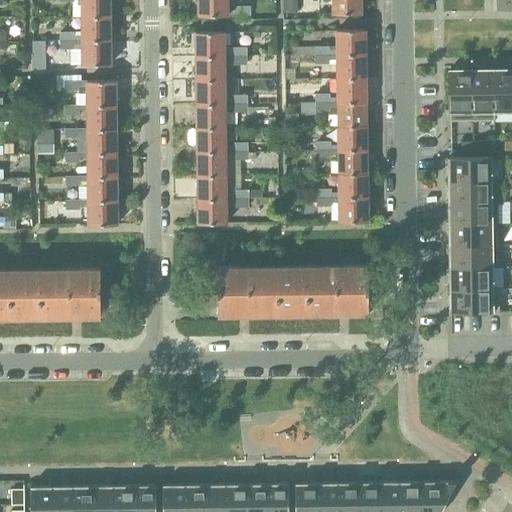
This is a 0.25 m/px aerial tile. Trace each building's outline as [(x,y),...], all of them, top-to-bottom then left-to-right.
[(82,3),(83,16),(111,16),(110,0),(58,0),(59,1),(73,1),(73,2),(82,3)] [(228,10),(227,0),(198,0),(198,3),(200,3),(200,14),(199,14),(199,15),(228,15),(228,10)] [(284,0),(285,12),(297,12),(296,0),(284,0)] [(322,0),(322,1),(332,0),(332,14),(362,13),(361,13),(361,9),(363,9),(362,0),(322,0)] [(511,0),(496,0),(497,9),(511,8),(511,0)] [(250,15),(250,7),(236,7),(237,15),(250,15)] [(83,40),(111,40),(111,16),(83,16),(83,40)] [(315,55),(328,55),(366,55),(366,29),(338,30),(338,47),(292,48),(292,55),(315,55)] [(197,31),(197,55),(225,55),(224,31),(197,31)] [(60,41),(74,41),(74,32),(60,33),(60,41)] [(111,64),(111,40),(83,40),(83,64),(111,64)] [(74,49),(74,41),(60,41),(61,49),(74,49)] [(233,56),(246,56),(246,48),(233,48),(233,56)] [(225,55),(197,55),(197,79),(225,79),(225,55)] [(338,66),(338,78),(366,77),(366,55),(328,55),(315,55),(315,63),(328,63),(328,66),(338,66)] [(246,56),(233,56),(233,65),(246,64),(247,64),(246,56)] [(33,57),(33,69),(45,69),(45,57),(33,57)] [(448,71),(449,111),(450,111),(450,121),(473,121),(472,68),(471,68),(471,70),(464,71),(464,68),(463,68),(463,71),(448,71)] [(494,111),(493,68),(493,70),(481,70),(481,68),(480,68),(480,70),(473,70),(472,68),(473,121),(495,120),(495,111),(494,111)] [(511,110),(511,69),(507,70),(507,68),(506,68),(506,70),(494,70),(494,68),(493,68),(494,111),(495,111),(511,110)] [(86,90),(86,105),(115,105),(115,102),(117,102),(116,93),(115,93),(115,81),(116,81),(116,80),(81,81),(81,76),(56,76),(56,90),(86,90)] [(339,102),(367,101),(366,77),(338,78),(339,102)] [(225,79),(197,79),(197,103),(225,103),(225,79)] [(233,96),(234,104),(247,104),(247,96),(233,96)] [(339,125),(367,125),(367,101),(339,102),(330,102),(317,102),(317,110),(329,110),(329,114),(339,114),(339,125)] [(225,103),(197,103),(198,127),(225,127),(225,103)] [(247,104),(234,104),(234,112),(247,112),(247,104)] [(79,114),(79,105),(66,106),(66,114),(79,114)] [(86,105),(87,129),(116,129),(115,126),(117,126),(117,116),(115,116),(115,105),(86,105)] [(298,114),(286,114),(286,127),(298,127),(298,114)] [(0,130),(15,130),(15,122),(0,121),(0,130)] [(367,149),(367,125),(339,125),(339,145),(339,150),(367,149)] [(226,152),(225,127),(198,127),(198,151),(198,152),(226,152)] [(87,153),(116,153),(116,149),(117,149),(117,140),(116,140),(116,129),(87,129),(66,129),(66,138),(75,138),(75,153),(79,153),(87,153)] [(473,151),(473,141),(461,141),(461,151),(473,151)] [(473,141),(473,151),(485,151),(485,141),(473,141)] [(13,144),(5,144),(5,154),(13,154),(13,144)] [(234,152),(247,152),(247,144),(234,144),(234,152)] [(339,154),(340,174),(368,173),(367,149),(339,150),(339,154)] [(198,152),(198,175),(226,174),(226,152),(198,152)] [(247,152),(234,152),(234,160),(260,160),(260,152),(247,152)] [(79,153),(75,153),(66,153),(66,161),(79,161),(79,153)] [(87,153),(87,177),(116,177),(116,173),(118,173),(117,163),(116,163),(116,153),(87,153)] [(490,158),(490,157),(450,157),(450,159),(447,159),(447,160),(450,160),(450,167),(448,167),(448,168),(450,168),(450,180),(448,180),(448,181),(490,180),(490,159),(492,159),(492,158),(490,158)] [(38,177),(47,177),(47,165),(38,165),(38,177)] [(368,197),(368,173),(340,174),(340,192),(340,198),(368,197)] [(226,174),(198,175),(198,199),(226,198),(226,174)] [(80,180),(80,177),(66,177),(66,185),(80,185),(80,180)] [(87,177),(88,201),(116,201),(116,197),(118,197),(118,187),(116,187),(116,177),(87,177)] [(448,202),(498,202),(498,179),(490,180),(448,181),(450,181),(450,189),(448,189),(448,190),(450,190),(450,202),(448,202)] [(235,198),(248,198),(262,198),(262,190),(235,190),(235,198)] [(12,194),(3,194),(3,202),(12,202),(12,194)] [(368,221),(368,197),(340,198),(340,222),(368,221)] [(226,198),(198,199),(199,223),(226,222),(226,198)] [(248,198),(235,198),(235,207),(248,206),(248,198)] [(332,198),(318,198),(319,206),(331,206),(332,206),(332,198)] [(80,209),(80,201),(67,201),(67,209),(80,209)] [(116,211),(116,201),(88,201),(88,225),(118,225),(118,224),(117,224),(117,221),(118,221),(118,211),(116,211)] [(498,202),(448,202),(448,203),(450,203),(450,210),(448,210),(448,211),(450,211),(450,223),(448,223),(448,224),(498,223),(498,202)] [(0,225),(4,225),(4,228),(15,228),(15,217),(0,217),(0,225)] [(451,245),(449,245),(449,246),(498,245),(498,223),(448,224),(448,225),(451,225),(451,232),(448,232),(448,233),(451,233),(451,245)] [(498,245),(449,246),(451,246),(451,253),(449,253),(449,255),(451,255),(451,267),(449,267),(492,267),(499,267),(498,245)] [(279,271),(279,314),(369,313),(369,265),(349,265),(349,270),(279,271)] [(219,314),(237,314),(279,314),(279,271),(239,271),(239,266),(219,266),(219,314)] [(492,267),(449,267),(449,268),(451,268),(451,275),(449,275),(449,276),(451,276),(451,288),(449,288),(449,289),(492,288),(492,267)] [(11,274),(11,317),(101,316),(101,268),(81,268),(81,274),(11,274)] [(0,316),(11,317),(11,274),(0,274),(0,316)] [(452,298),(452,312),(492,312),(492,310),(499,310),(499,287),(492,288),(449,289),(451,289),(451,296),(449,297),(449,298),(452,298)] [(379,483),(378,511),(399,511),(399,482),(398,482),(398,481),(395,481),(394,483),(388,483),(386,483),(382,483),(382,482),(379,482),(379,483)] [(399,511),(419,511),(419,482),(419,481),(415,481),(415,482),(415,483),(409,483),(406,483),(403,483),(402,481),(399,481),(399,482),(399,511)] [(420,482),(419,482),(419,511),(439,511),(441,509),(448,493),(450,489),(451,489),(455,481),(448,481),(448,482),(440,482),(427,482),(427,483),(423,483),(423,482),(423,481),(420,481),(420,482)] [(300,483),(297,483),(295,483),(295,511),(317,511),(317,483),(317,482),(314,482),(313,484),(307,484),(304,484),(301,484),(300,483)] [(318,483),(317,483),(317,511),(338,511),(338,483),(337,483),(337,482),(334,482),(333,483),(333,484),(327,484),(325,484),(321,484),(321,482),(318,482),(318,483)] [(345,483),(345,484),(342,484),(341,482),(338,482),(338,483),(338,511),(358,511),(358,483),(358,482),(354,482),(354,483),(354,484),(348,484),(348,483),(345,483)] [(359,483),(358,483),(358,511),(378,511),(379,483),(378,483),(378,482),(375,482),(374,483),(368,483),(365,483),(362,484),(361,482),(359,482),(359,483)] [(226,485),(226,511),(246,511),(246,484),(246,483),(242,483),(242,485),(236,485),(233,485),(230,485),(229,484),(226,484),(226,485)] [(262,485),(256,485),(256,484),(253,485),(250,485),(249,483),(247,483),(247,484),(246,484),(246,511),(266,511),(267,484),(266,484),(266,483),(263,483),(262,484),(262,485)] [(267,484),(266,511),(288,511),(288,483),(283,483),(282,484),(282,485),(276,485),(276,484),(274,484),(274,485),(270,485),(270,483),(267,483),(267,484)] [(135,486),(134,486),(134,511),(156,511),(156,484),(151,484),(150,486),(144,486),(142,486),(138,486),(137,485),(135,485),(135,486)] [(168,484),(165,484),(163,484),(163,511),(185,511),(185,485),(184,485),(184,484),(181,484),(180,485),(180,486),(174,486),(174,485),(172,486),(169,486),(168,484)] [(186,485),(185,485),(185,511),(205,511),(205,485),(205,484),(202,484),(201,485),(201,486),(195,486),(195,485),(192,485),(192,486),(189,486),(188,484),(186,484),(186,485)] [(206,485),(205,485),(205,511),(226,511),(226,485),(225,485),(225,484),(222,484),(221,485),(215,485),(213,485),(209,485),(209,484),(206,484),(206,485)] [(80,487),(77,487),(76,485),(74,486),(74,487),(73,487),(73,511),(93,511),(94,486),(93,486),(93,485),(90,485),(89,487),(83,487),(80,487)] [(94,486),(93,511),(114,511),(114,486),(113,486),(113,485),(110,485),(109,486),(109,487),(103,487),(103,486),(101,486),(101,487),(97,487),(97,485),(94,485),(94,486)] [(130,486),(124,487),(124,486),(121,486),(121,487),(118,487),(117,485),(114,485),(114,486),(114,511),(134,511),(134,486),(134,485),(130,485),(130,486)] [(36,486),(32,486),(31,486),(31,511),(53,511),(53,487),(52,487),(52,486),(49,486),(48,487),(48,488),(42,488),(42,487),(40,487),(40,488),(36,488),(36,486)] [(53,487),(53,511),(73,511),(73,487),(73,486),(69,486),(69,487),(63,487),(60,487),(57,487),(56,486),(53,486),(53,487)] [(24,505),(24,492),(11,492),(12,505),(24,505)]
